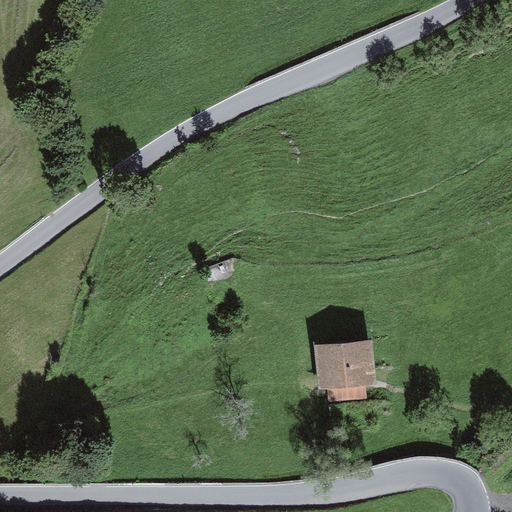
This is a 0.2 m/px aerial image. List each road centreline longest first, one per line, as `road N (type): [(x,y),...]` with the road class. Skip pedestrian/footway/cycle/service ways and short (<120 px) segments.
road 1 (tertiary): [(0,266),(183,133),(471,0)]
road 2 (tertiary): [(475,511),(466,488),(441,476),(290,495),(0,497)]
